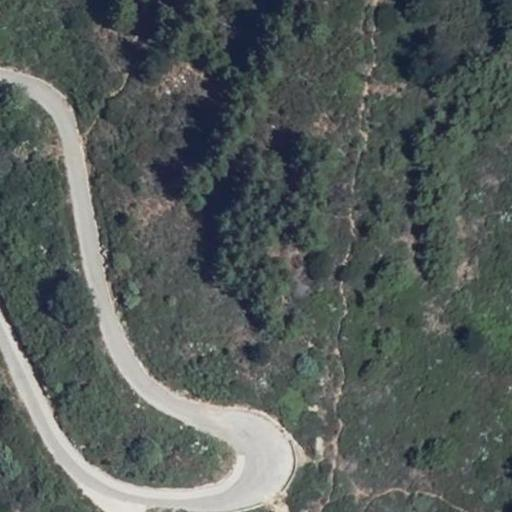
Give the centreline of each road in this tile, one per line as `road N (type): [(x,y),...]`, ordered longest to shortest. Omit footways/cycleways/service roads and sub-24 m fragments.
road 1 (unclassified): [(129,502),(232,502),(261,480),(266,445),(153,391),(107,306),(64,111),(16,70),(0,71)]
road 2 (unclassified): [(0,319),(65,451),(93,481),(129,502)]
